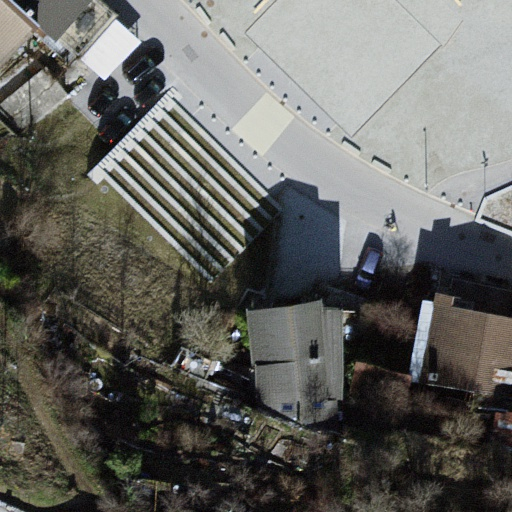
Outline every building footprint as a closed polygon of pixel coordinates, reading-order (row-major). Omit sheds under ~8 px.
[(6,0),(0,0),(0,64),(35,24),(6,0)] [(6,0),(35,24),(77,55),(114,14),(98,0),(6,0)] [(321,286),(369,300),(385,247),(337,233),(321,286)] [(343,310),(268,316),(274,396),(342,392),(343,310)] [(511,324),(439,313),(428,382),(511,395),(511,324)]
